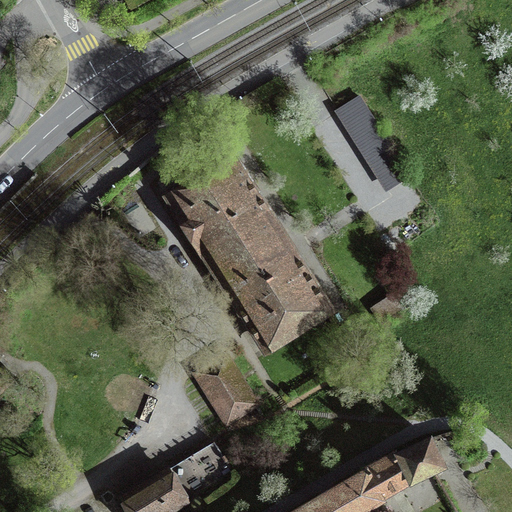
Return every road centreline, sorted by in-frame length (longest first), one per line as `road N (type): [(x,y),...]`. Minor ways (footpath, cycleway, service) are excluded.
road 1 (residential): [(106,87),(271,0)]
road 2 (residential): [(0,179),(106,87)]
